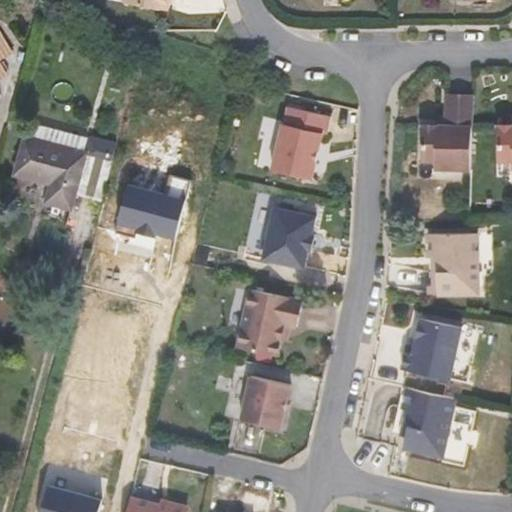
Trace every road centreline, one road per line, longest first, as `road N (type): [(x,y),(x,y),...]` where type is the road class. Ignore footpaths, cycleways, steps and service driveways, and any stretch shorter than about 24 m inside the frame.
road 1 (residential): [(319,477),(366,232),(374,57)]
road 2 (residential): [(319,477),(511,509)]
road 3 (residential): [(150,446),(290,479),(319,477)]
road 4 (residential): [(374,57),(334,60),(283,47),(260,30),(245,0)]
road 5 (residential): [(374,57),(511,52)]
